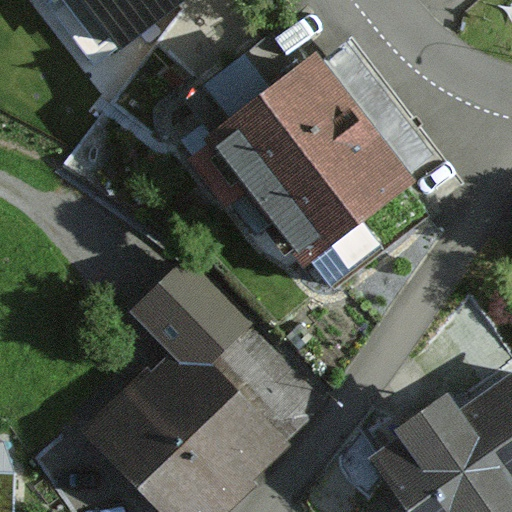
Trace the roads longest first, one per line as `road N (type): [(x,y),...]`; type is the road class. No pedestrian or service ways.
road 1 (residential): [(259,511),(511,162)]
road 2 (residential): [(511,93),(471,82),(376,0)]
